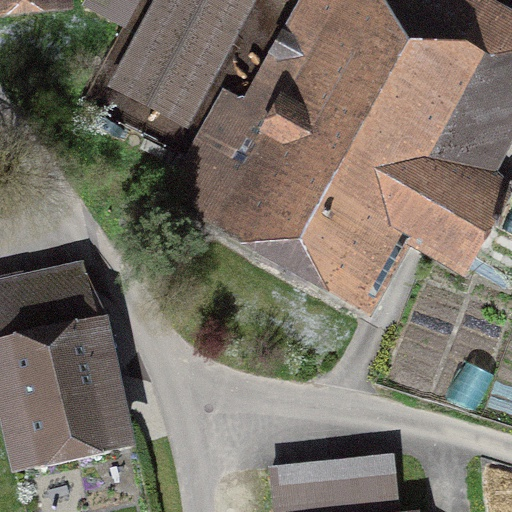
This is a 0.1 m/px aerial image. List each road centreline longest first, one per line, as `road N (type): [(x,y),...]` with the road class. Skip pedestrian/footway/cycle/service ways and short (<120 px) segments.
road 1 (track): [(0,134),(195,391),(363,411),(511,451)]
road 2 (track): [(212,511),(195,391)]
